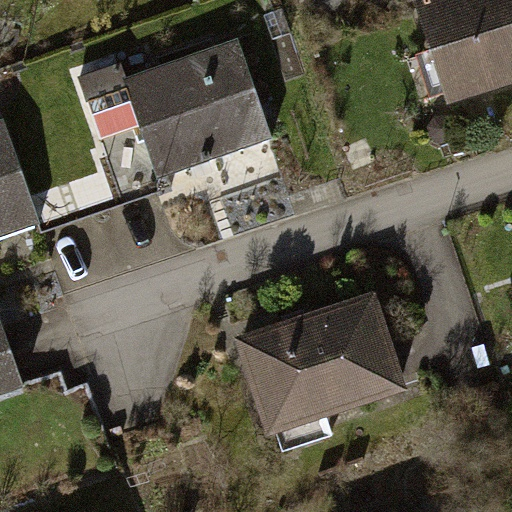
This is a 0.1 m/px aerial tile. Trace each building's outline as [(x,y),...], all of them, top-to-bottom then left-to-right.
[(511,0),(420,0),(451,103),(511,84),(511,0)] [(161,180),(277,140),(242,40),(126,80),(161,180)] [(0,240),(43,226),(6,120),(0,122),(0,240)] [(237,339),(271,440),(413,392),(379,292),(237,339)] [(0,397),(27,388),(2,315),(0,315),(0,397)]
